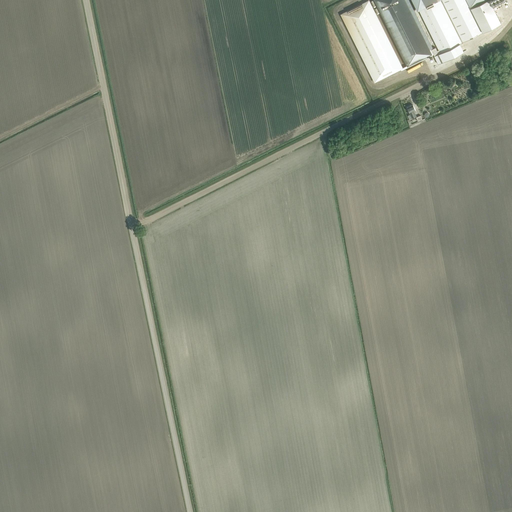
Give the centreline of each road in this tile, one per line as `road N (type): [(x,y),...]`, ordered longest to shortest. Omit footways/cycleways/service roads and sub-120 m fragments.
road 1 (track): [(190,511),(86,0)]
road 2 (track): [(131,226),(469,60),(511,23)]
